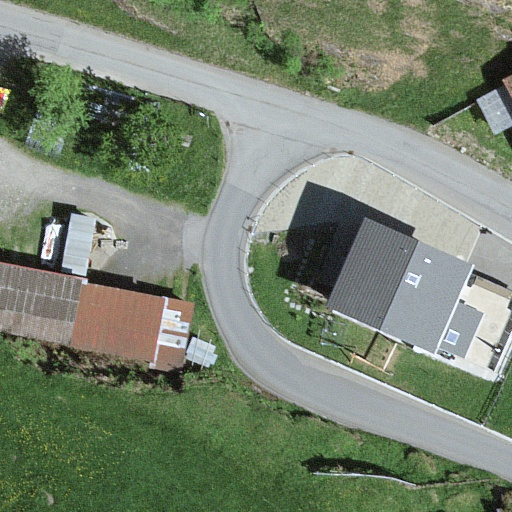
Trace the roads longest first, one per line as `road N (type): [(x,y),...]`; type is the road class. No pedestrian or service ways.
road 1 (unclassified): [(281,106),(224,242),(224,282),(241,331),(291,378),(511,460)]
road 2 (unclassified): [(281,106),(0,26)]
road 3 (unclassified): [(511,206),(411,152),(281,106)]
